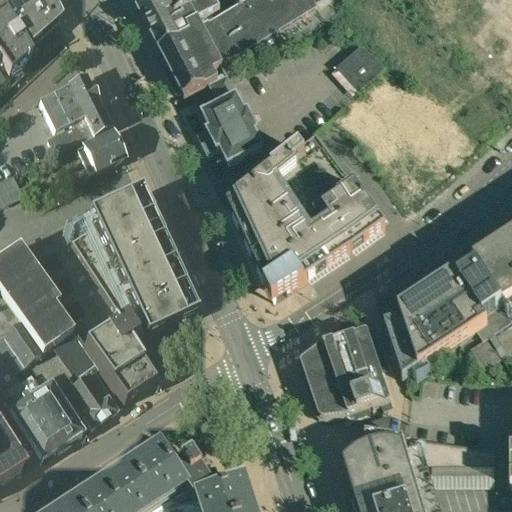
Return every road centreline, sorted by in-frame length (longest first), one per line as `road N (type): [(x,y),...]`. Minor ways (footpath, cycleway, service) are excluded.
road 1 (tertiary): [(244,359),(82,0)]
road 2 (residential): [(511,168),(453,220),(244,359)]
road 3 (residential): [(244,359),(9,511)]
road 4 (tertiary): [(298,511),(244,359)]
